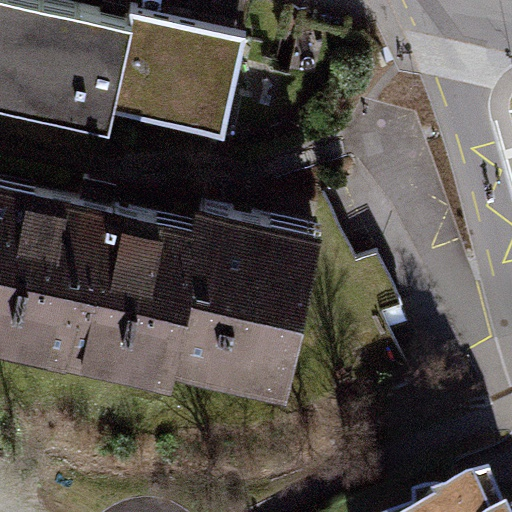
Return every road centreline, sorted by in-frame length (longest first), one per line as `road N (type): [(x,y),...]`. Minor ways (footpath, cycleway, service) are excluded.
road 1 (residential): [(511,284),(431,7)]
road 2 (unknown): [(503,252),(453,268),(427,263),(368,152)]
